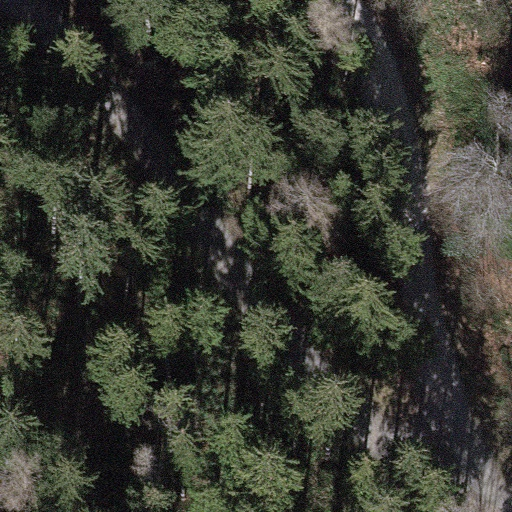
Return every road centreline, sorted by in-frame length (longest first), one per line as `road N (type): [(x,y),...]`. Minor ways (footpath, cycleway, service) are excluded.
road 1 (track): [(468,511),(323,383),(223,268),(101,93),(8,0)]
road 2 (track): [(325,0),(482,511)]
